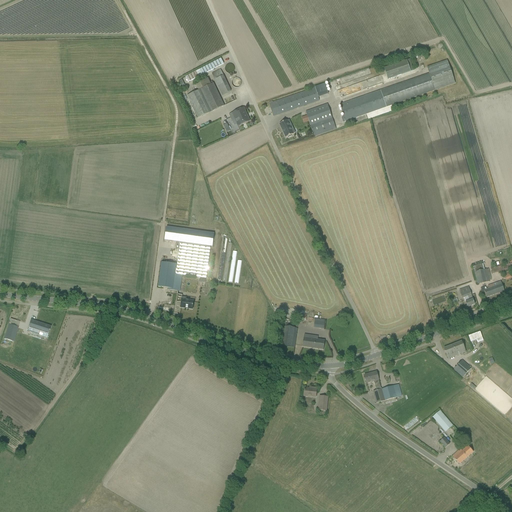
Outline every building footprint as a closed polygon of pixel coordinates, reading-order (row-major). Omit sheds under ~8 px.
[(221,59),(185,77),(188,83),(223,64),(221,59)] [(410,59),(384,68),(388,80),(414,71),(410,59)] [(340,105),(345,122),(455,84),(447,61),(427,68),(429,74),(340,105)] [(235,70),(235,69),(234,68),(234,67),(234,66),(233,66),(232,65),(231,65),(229,65),(228,65),(227,66),(226,66),(225,68),(225,69),(225,70),(225,71),(226,72),(227,73),(228,73),(229,74),(230,74),(232,73),(233,73),(233,72),(234,72),(234,71),(235,70)] [(216,72),(212,74),(222,95),(231,91),(221,70),(216,72)] [(198,91),(187,96),(197,119),(211,112),(224,106),(213,84),(212,82),(210,83),(208,79),(200,82),(200,83),(196,85),(198,91)] [(273,116),(319,101),(315,88),(269,104),(273,116)] [(306,112),(315,137),(336,129),(327,104),(306,112)] [(244,108),(229,115),(234,125),(237,124),(238,127),(250,121),(244,108)] [(288,120),(279,124),(286,138),(288,137),(288,138),(292,136),(291,136),(295,134),(288,120)] [(180,243),(177,269),(176,269),(176,264),(161,262),(158,287),(169,289),(169,290),(180,292),(182,276),(206,279),(210,247),(180,243)] [(511,263),(491,269),(492,274),(511,268),(511,263)] [(483,270),(482,264),(473,267),(477,284),(489,281),(489,280),(491,279),(489,269),(483,270)] [(484,291),(485,293),(487,298),(504,292),(503,287),(501,282),(488,286),(489,289),(484,291)] [(459,291),(460,294),(462,299),(464,298),(467,308),(475,305),(473,300),(468,287),(459,291)] [(178,295),(177,302),(181,303),(180,308),(185,309),(188,309),(192,310),(193,301),(186,300),(186,298),(182,297),(182,295),(178,295)] [(306,321),(306,318),(307,315),(296,313),(295,320),(306,321)] [(323,329),(324,320),(315,319),(314,328),(323,329)] [(47,338),(49,332),(51,327),(41,324),(31,321),(29,325),(27,332),(43,337),(47,338)] [(295,348),(297,332),(297,329),(291,328),(292,325),(285,324),(285,327),(284,327),(281,346),(295,348)] [(8,325),(4,339),(13,342),(18,328),(8,325)] [(324,341),(317,340),(318,337),(304,335),(302,347),(323,350),(324,341)] [(466,352),(463,346),(461,342),(444,349),(445,353),(448,359),(466,352)] [(471,368),(472,367),(468,364),(467,365),(462,361),(454,370),(462,378),(471,369),(471,368)] [(373,392),(376,403),(402,396),(398,385),(381,390),(376,372),(369,374),(370,375),(364,376),(366,383),(374,381),(376,391),(373,392)] [(312,389),(305,388),(304,396),(316,398),(317,388),(312,388),(312,389)] [(318,410),(326,411),(328,397),(319,396),(318,410)] [(434,418),(446,432),(453,426),(441,412),(434,418)] [(466,438),(471,444),(482,434),(477,429),(466,438)] [(440,442),(445,448),(450,444),(444,438),(440,442)] [(452,456),(459,464),(473,452),(466,444),(462,447),(464,449),(456,457),(454,455),(452,456)]
